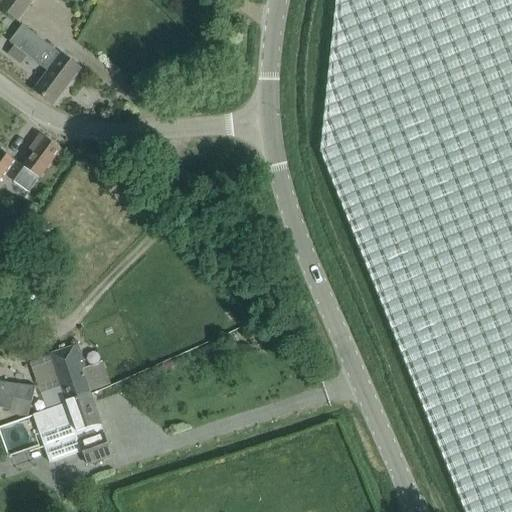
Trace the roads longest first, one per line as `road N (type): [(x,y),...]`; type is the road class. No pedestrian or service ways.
road 1 (tertiary): [(416,511),(310,267),(269,119)]
road 2 (unclassified): [(269,119),(102,131),(53,120),(0,79)]
road 3 (tertiary): [(269,119),(268,52),(281,0)]
